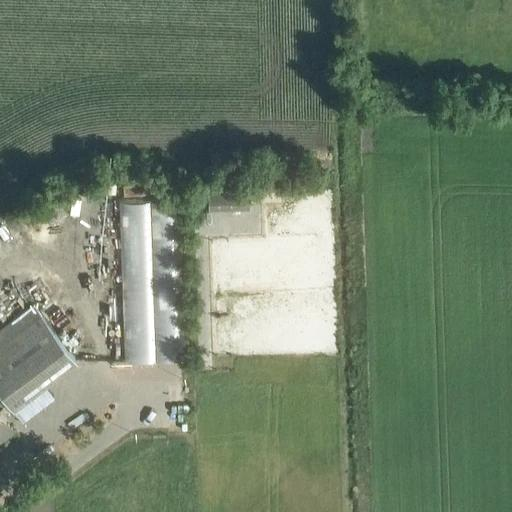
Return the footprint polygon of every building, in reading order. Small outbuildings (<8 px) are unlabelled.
[(249,189),(209,189),(209,209),(249,209),(249,189)] [(124,360),(185,358),(180,198),(119,200),(124,360)] [(17,204),(0,217),(0,245),(18,268),(48,243),(17,204)] [(67,251),(82,234),(73,226),(58,242),(67,251)] [(120,305),(115,283),(89,288),(93,310),(120,305)] [(14,411),(78,362),(35,306),(0,332),(0,441),(13,431),(0,413),(0,409),(8,403),(14,411)] [(210,314),(212,345),(220,344),(219,314),(210,314)] [(103,418),(117,408),(111,399),(97,409),(103,418)] [(179,403),(181,427),(194,426),(193,402),(179,403)]
